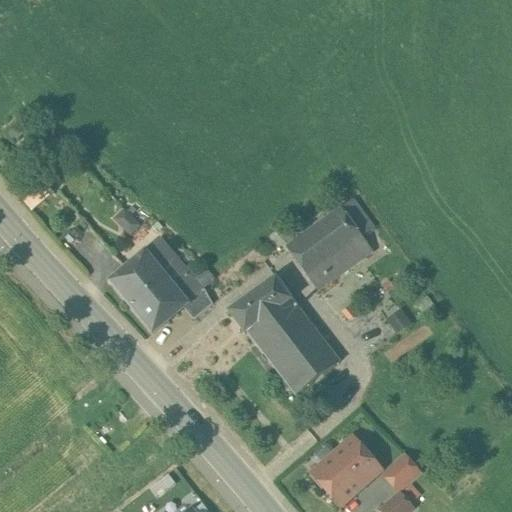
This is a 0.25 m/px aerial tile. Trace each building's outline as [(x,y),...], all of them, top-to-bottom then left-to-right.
[(45,184),(26,200),(34,210),(53,194),(45,184)] [(351,203),(341,210),(354,227),(364,221),(351,203)] [(341,210),(286,249),(317,293),(373,254),(354,227),(341,210)] [(387,244),(368,218),(364,221),(354,227),(373,254),(387,244)] [(203,292),(159,239),(109,282),(153,335),(184,309),(204,292),(203,292)] [(275,279),(229,315),(246,337),(248,335),(296,399),(341,365),(292,301),(275,279)] [(204,292),(184,309),(194,321),(213,306),(205,291),(203,292),(204,292)] [(335,454),(328,446),(324,446),(314,455),(313,459),(320,467),(312,475),(340,508),(381,472),(357,443),(348,451),(344,447),(335,454)] [(405,456),(382,476),(398,494),(421,474),(405,456)] [(400,495),(380,511),(410,511),(413,510),(400,495)]
